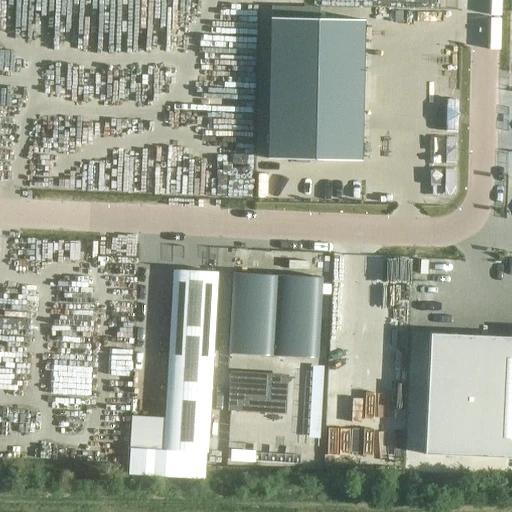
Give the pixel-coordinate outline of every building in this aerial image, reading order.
[(273,16),(270,156),(362,158),(365,18),(273,16)] [(95,280),(90,262),(59,271),(64,289),(95,280)] [(173,270),(163,451),(207,453),(217,273),(173,270)] [(320,278),(233,274),(229,354),(316,359),(320,278)] [(64,296),(65,313),(92,311),(91,294),(64,296)] [(24,313),(38,309),(34,297),(20,301),(24,313)] [(59,328),(82,330),(83,319),(59,317),(59,328)] [(511,337),(430,334),(424,455),(511,459),(511,337)] [(4,339),(3,353),(15,353),(16,340),(4,339)] [(74,373),(73,384),(89,386),(90,375),(74,373)] [(286,377),(231,374),(229,410),(284,413),(286,377)]
